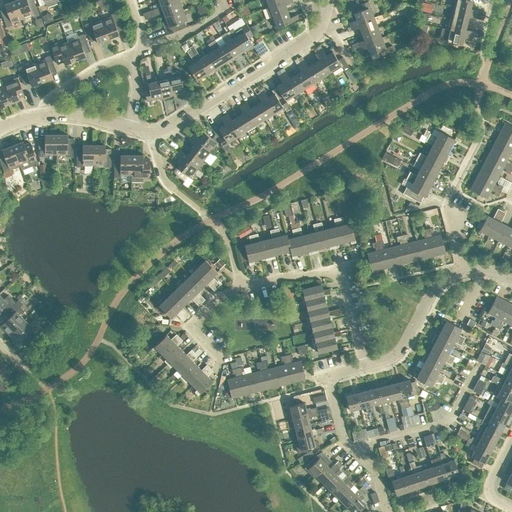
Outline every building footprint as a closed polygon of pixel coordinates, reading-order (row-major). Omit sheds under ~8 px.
[(22,19),(15,0),(4,4),(6,7),(0,9),(0,10),(6,27),(12,25),(11,22),(22,19)] [(15,0),(22,19),(32,15),(33,17),(39,14),(33,0),(15,0)] [(99,0),(95,2),(98,10),(104,7),(101,0),(99,0)] [(163,10),(165,16),(182,10),(178,0),(176,0),(157,8),(158,12),(163,10)] [(284,0),(267,7),(271,17),(287,11),(285,5),(292,2),(291,0),(284,0)] [(465,0),(454,0),(452,8),(484,16),(485,12),(470,8),(472,2),(465,0)] [(348,22),(350,26),(374,17),(368,1),(358,4),(360,10),(353,13),(356,19),(348,22)] [(420,10),(431,13),(433,5),(422,2),(420,10)] [(417,12),(415,6),(409,9),(411,14),(417,12)] [(452,8),(450,18),(467,23),(468,16),(483,20),(484,16),(452,8)] [(182,10),(165,16),(167,22),(163,24),(167,34),(186,26),(184,21),(186,20),(182,10)] [(287,11),(271,17),(275,28),(299,19),(297,14),(289,17),(287,11)] [(111,16),(101,20),(108,38),(118,34),(117,31),(123,29),(116,12),(110,14),(111,16)] [(48,15),(34,17),(35,24),(49,22),(48,15)] [(359,27),(361,33),(378,27),(374,17),(350,26),(351,30),(359,27)] [(450,18),(447,29),(472,35),(473,31),(465,29),(467,23),(450,18)] [(108,38),(101,20),(91,24),(90,22),(84,24),(90,41),(96,39),(98,42),(108,38)] [(233,28),(230,30),(243,51),(253,45),(248,38),(253,35),(246,23),(234,30),(233,28)] [(358,46),(358,47),(381,38),(378,27),(361,33),(364,40),(351,44),(352,48),(358,46)] [(462,44),(463,37),(471,39),(472,35),(447,29),(446,36),(442,35),(440,39),(462,44)] [(230,39),(225,43),(234,57),(243,51),(230,30),(229,31),(226,32),(230,39)] [(78,38),(68,42),(75,60),(85,56),(84,53),(90,51),(83,33),(77,36),(78,38)] [(381,38),(358,47),(359,50),(367,47),(369,54),(379,51),(381,56),(392,52),(390,46),(385,48),(381,38)] [(215,39),(211,41),(225,63),(234,57),(225,43),(219,46),(215,39)] [(212,51),(207,54),(216,69),(225,63),(211,41),(211,42),(208,44),(212,51)] [(75,60),(68,42),(58,46),(57,43),(51,46),(57,63),(63,61),(64,64),(75,60)] [(169,48),(170,54),(177,53),(175,46),(169,48)] [(194,47),(190,49),(207,75),(216,69),(207,54),(201,58),(194,47)] [(321,48),(318,50),(332,72),(341,66),(344,71),(349,68),(342,57),(337,60),(332,51),(326,55),(322,48),(321,48)] [(100,59),(105,58),(102,49),(97,51),(100,59)] [(207,75),(190,49),(187,51),(194,62),(188,66),(197,81),(207,75)] [(319,60),(313,63),(322,78),(332,72),(318,50),(315,53),(319,60)] [(45,59),(35,63),(42,82),(52,78),(51,74),(57,72),(50,55),(44,57),(45,59)] [(303,60),(300,62),(313,83),(322,78),(313,63),(308,67),(303,60)] [(301,71),(295,74),(304,89),(313,83),(300,62),(296,64),(301,71)] [(42,82),(35,63),(24,67),(24,65),(18,67),(24,84),(30,82),(31,86),(42,82)] [(170,66),(167,67),(167,70),(173,95),(184,93),(180,76),(179,71),(172,73),(171,69),(170,66)] [(165,79),(158,80),(162,97),(173,95),(167,70),(163,71),(165,79)] [(285,71),(282,73),(295,95),(304,89),(295,74),(289,78),(285,71)] [(276,86),(277,87),(286,101),(295,95),(282,73),(278,76),(282,82),(276,86)] [(162,97),(158,80),(152,82),(150,74),(145,75),(149,90),(144,91),(146,101),(162,97)] [(12,81),(1,85),(8,103),(19,99),(19,98),(24,96),(17,77),(11,79),(12,81)] [(0,106),(8,103),(1,85),(0,85),(0,106)] [(261,92),(260,92),(274,114),(288,105),(286,101),(277,87),(272,90),(274,93),(268,97),(264,90),(261,92)] [(261,101),(256,105),(265,120),(274,114),(260,92),(257,95),(261,101)] [(245,102),(242,104),(256,125),(265,120),(256,105),(250,108),(245,102)] [(243,113),(237,116),(246,131),(256,125),(242,104),(238,106),(243,113)] [(227,113),(224,115),(237,137),(246,131),(237,116),(231,120),(227,113)] [(219,141),(222,146),(237,137),(224,115),(220,117),(224,124),(218,128),(215,123),(210,126),(215,134),(219,141)] [(511,125),(505,122),(499,133),(511,140),(511,125)] [(407,134),(410,128),(404,125),(401,131),(407,134)] [(429,133),(427,137),(449,148),(452,143),(455,144),(457,140),(439,131),(436,137),(429,133)] [(193,132),(190,136),(210,152),(219,141),(215,134),(212,138),(204,132),(199,137),(193,132)] [(511,140),(499,133),(493,145),(510,153),(511,148),(511,140)] [(56,154),(56,134),(45,134),(45,138),(38,138),(38,156),(45,156),(45,154),(56,154)] [(67,134),(56,134),(56,154),(67,154),(67,156),(73,156),(73,138),(67,138),(67,134)] [(194,144),(190,149),(204,160),(210,152),(190,136),(188,139),(194,144)] [(432,145),(429,150),(447,160),(449,156),(446,154),(449,148),(427,137),(425,141),(432,145)] [(36,159),(30,142),(24,144),(23,141),(12,145),(19,163),(22,170),(37,164),(36,159)] [(163,152),(168,148),(164,143),(164,144),(163,143),(159,146),(160,147),(163,152)] [(82,164),(93,164),(93,145),(82,144),(82,148),(76,148),(76,166),(82,166),(82,164)] [(19,163),(12,145),(2,149),(3,152),(0,153),(0,162),(4,172),(10,169),(9,167),(19,163)] [(93,145),(93,164),(104,164),(104,166),(111,166),(111,148),(105,148),(105,145),(93,145)] [(493,145),(487,156),(511,169),(511,168),(511,162),(510,161),(509,163),(506,161),(510,153),(493,145)] [(179,149),(177,153),(197,169),(204,160),(190,149),(186,154),(179,149)] [(419,152),(417,156),(439,167),(442,162),(445,163),(447,160),(429,150),(426,156),(419,152)] [(393,162),(395,156),(384,151),(382,158),(393,162)] [(197,169),(177,153),(174,156),(181,161),(176,167),(178,168),(174,172),(184,181),(184,180),(187,176),(190,177),(197,169)] [(120,174),(131,174),(131,155),(120,155),(120,158),(114,158),(114,177),(120,177),(120,174)] [(131,174),(131,181),(142,181),(142,177),(149,177),(149,161),(142,161),(142,155),(131,155),(131,174)] [(422,164),(419,169),(437,179),(439,175),(436,173),(439,167),(417,156),(415,160),(422,164)] [(487,156),(481,167),(498,176),(502,168),(506,169),(505,171),(509,174),(511,169),(487,156)] [(481,167),(476,178),(500,191),(503,186),(498,184),(497,185),(494,183),(498,176),(481,167)] [(409,171),(407,175),(429,187),(432,181),(435,183),(437,179),(419,169),(416,175),(409,171)] [(429,187),(407,175),(405,179),(412,183),(410,188),(406,186),(402,193),(420,202),(423,196),(427,198),(429,194),(426,192),(429,187)] [(500,191),(476,178),(470,190),(486,198),(491,190),(494,192),(493,194),(498,196),(500,191)] [(309,206),(306,199),(300,200),(303,208),(309,206)] [(282,205),(286,217),(291,215),(288,204),(282,205)] [(479,230),(489,235),(496,220),(501,210),(497,208),(492,218),(486,215),(483,222),(479,221),(476,227),(479,229),(479,230)] [(489,235),(498,240),(506,225),(500,222),(505,212),(501,210),(496,220),(489,235)] [(342,216),(338,217),(344,241),(350,240),(351,243),(355,242),(350,223),(344,224),(342,216)] [(335,226),(329,228),(334,247),(339,246),(338,243),(344,241),(338,217),(333,219),(335,226)] [(321,222),(317,223),(323,247),(329,245),(330,249),(334,247),(329,228),(323,229),(321,222)] [(323,247),(317,223),(312,224),(314,232),(308,233),(313,253),(318,252),(317,248),(323,247)] [(498,240),(508,245),(511,236),(511,226),(511,228),(506,225),(498,240)] [(240,238),(252,231),(249,226),(237,233),(240,238)] [(300,227),(296,228),(302,252),(308,250),(309,254),(313,253),(308,233),(302,235),(300,227)] [(431,227),(426,229),(433,256),(445,252),(440,234),(431,237),(430,233),(432,232),(431,227)] [(278,228),(274,229),(280,253),(286,251),(287,255),(291,254),(291,253),(287,239),(288,238),(286,234),(280,236),(278,228)] [(293,237),(288,238),(287,239),(291,253),(291,254),(292,258),(297,257),(296,254),(302,252),(296,228),(292,229),(293,237)] [(271,238),(265,239),(270,259),(275,258),(274,254),(280,253),(274,229),(269,230),(271,238)] [(424,238),(416,241),(420,259),(433,256),(426,229),(420,230),(421,235),(423,235),(424,238)] [(257,233),(253,234),(259,258),(265,256),(266,260),(270,259),(265,239),(259,241),(257,233)] [(407,233),(401,235),(408,262),(420,259),(416,241),(407,243),(406,239),(408,238),(407,233)] [(259,258),(253,234),(249,235),(251,243),(244,245),(248,259),(249,264),(254,263),(253,260),(259,258)] [(400,245),(391,247),(396,265),(408,262),(401,235),(396,236),(397,241),(399,241),(400,245)] [(382,240),(377,241),(384,268),(396,265),(391,247),(383,249),(382,245),(384,245),(382,240)] [(384,268),(377,241),(371,242),(373,247),(375,247),(376,251),(367,253),(371,271),(384,268)] [(244,245),(237,247),(241,261),(248,259),(244,245)] [(220,258),(214,264),(219,269),(225,264),(220,258)] [(205,260),(197,267),(217,287),(220,284),(212,276),(217,271),(205,260)] [(197,267),(190,275),(201,287),(206,282),(214,290),(217,287),(197,267)] [(190,275),(182,282),(201,302),(205,299),(197,291),(201,287),(190,275)] [(182,282),(174,290),(186,302),(190,298),(198,305),(201,302),(182,282)] [(302,289),(306,308),(326,303),(324,295),(323,290),(321,284),(318,285),(314,286),(302,289)] [(174,290),(167,298),(186,317),(189,314),(181,306),(186,302),(174,290)] [(0,308),(1,308),(6,312),(18,299),(15,302),(8,295),(4,299),(0,295),(0,308)] [(489,324),(494,326),(507,302),(496,296),(487,312),(495,317),(493,320),(492,319),(489,324)] [(186,317),(167,298),(159,305),(170,317),(175,313),(183,321),(186,317)] [(1,326),(10,335),(25,320),(19,314),(23,309),(20,306),(23,304),(18,299),(6,312),(10,316),(1,326)] [(502,320),(510,324),(511,319),(511,304),(507,302),(494,326),(499,329),(502,324),(500,324),(502,320)] [(306,308),(312,329),(331,324),(329,316),(328,311),(326,303),(306,308)] [(444,324),(441,330),(463,341),(465,337),(458,334),(461,328),(443,318),(441,323),(444,324)] [(25,320),(10,335),(17,343),(27,333),(31,337),(41,327),(33,320),(29,324),(25,320)] [(334,348),(337,347),(334,337),(333,332),(331,324),(312,329),(318,352),(330,349),(334,348)] [(150,334),(157,341),(164,334),(158,327),(150,334)] [(435,334),(433,338),(451,347),(454,342),(461,345),(463,341),(441,330),(438,335),(435,334)] [(158,349),(162,354),(179,337),(176,334),(171,339),(166,334),(152,348),(155,352),(158,349)] [(164,361),(167,364),(181,350),(177,345),(182,340),(179,337),(162,354),(166,358),(164,361)] [(431,349),(453,360),(457,362),(459,359),(448,353),(451,347),(433,338),(431,342),(434,343),(431,349)] [(484,344),(481,350),(488,354),(491,348),(484,344)] [(306,353),(304,345),(297,347),(299,355),(306,353)] [(173,364),(177,369),(194,352),(191,349),(186,354),(181,350),(167,364),(170,367),(173,364)] [(425,353),(423,357),(441,366),(444,361),(451,364),(453,360),(431,349),(428,355),(425,353)] [(476,360),(488,367),(493,357),(480,351),(476,360)] [(179,376),(182,379),(197,365),(192,360),(197,355),(194,352),(177,369),(182,373),(179,376)] [(291,353),(286,355),(292,382),(305,378),(300,360),(291,363),(290,359),(292,358),(291,353)] [(284,364),(276,367),(280,385),(292,382),(286,355),(280,356),(281,361),(283,361),(284,364)] [(241,357),(235,358),(235,362),(236,366),(243,364),(241,357)] [(424,363),(421,368),(443,379),(445,376),(438,372),(441,366),(423,357),(421,361),(424,363)] [(267,359),(261,361),(268,388),(280,385),(276,367),(267,369),(266,365),(268,364),(267,359)] [(260,371),(251,373),(256,391),(268,388),(261,361),(256,362),(257,367),(259,367),(260,371)] [(504,371),(503,374),(511,379),(511,367),(502,362),(500,366),(502,367),(501,369),(504,371)] [(188,380),(192,384),(210,367),(206,364),(201,369),(197,365),(182,379),(185,382),(188,380)] [(242,366),(237,367),(244,394),(256,391),(251,373),(243,375),(242,371),(243,371),(242,366)] [(210,367),(192,384),(197,389),(194,391),(198,395),(212,381),(207,376),(213,371),(210,367)] [(244,394),(237,367),(231,368),(233,373),(234,373),(235,377),(226,379),(231,397),(244,394)] [(443,379),(421,368),(418,374),(415,372),(413,376),(431,386),(434,380),(441,384),(443,380),(443,379)] [(14,377),(19,381),(19,382),(24,377),(19,372),(14,377)] [(491,380),(498,384),(511,391),(511,379),(503,374),(500,378),(495,375),(493,376),(491,380)] [(443,379),(443,380),(451,384),(453,381),(445,376),(443,379)] [(409,379),(398,382),(405,407),(409,406),(407,400),(408,400),(407,395),(413,394),(410,383),(409,379)] [(398,382),(388,385),(392,399),(397,398),(398,402),(399,402),(403,415),(407,414),(405,407),(398,382)] [(419,393),(417,386),(414,382),(410,383),(413,394),(419,393)] [(493,394),(496,396),(496,395),(510,402),(511,398),(511,391),(498,384),(492,394),(493,394)] [(377,387),(384,412),(386,420),(390,419),(386,405),(387,405),(386,401),(392,399),(388,385),(377,387)] [(380,413),(384,412),(377,387),(367,390),(371,405),(376,403),(377,407),(378,407),(380,413)] [(371,405),(367,390),(356,393),(360,407),(365,406),(366,413),(372,411),(371,405)] [(349,410),(360,407),(356,393),(346,396),(349,410)] [(498,403),(496,407),(495,407),(509,414),(511,408),(511,402),(510,402),(496,395),(496,396),(493,401),(498,403)] [(289,406),(292,417),(317,411),(316,407),(310,408),(306,409),(304,402),(289,406)] [(490,404),(485,414),(504,424),(509,414),(495,407),(496,407),(490,404)] [(292,417),(295,427),(309,424),(308,418),(310,418),(311,418),(312,416),(318,415),(317,411),(292,417)] [(331,413),(320,415),(321,421),(332,418),(331,413)] [(474,420),(476,421),(499,433),(504,424),(485,414),(482,420),(476,417),(474,420)] [(479,430),(477,434),(494,443),(499,433),(476,421),(474,425),(477,426),(476,428),(479,430)] [(295,427),(297,438),(312,434),(322,432),(321,428),(315,429),(313,428),(312,429),(311,429),(309,424),(295,427)] [(312,434),(297,438),(294,439),(298,452),(307,450),(306,447),(313,446),(313,448),(319,447),(317,440),(314,441),(312,434)] [(468,437),(467,441),(489,452),(494,443),(477,434),(475,438),(472,436),(471,438),(468,437)] [(489,452),(467,441),(465,444),(470,447),(470,448),(474,450),(471,456),(474,457),(471,463),(480,467),(483,462),(484,463),(489,452)] [(422,447),(416,449),(419,458),(425,456),(422,447)] [(310,450),(301,455),(304,460),(313,454),(310,450)] [(316,476),(327,465),(331,461),(322,451),(312,457),(315,460),(312,464),(310,462),(304,468),(314,478),(316,476)] [(443,452),(440,453),(448,477),(458,474),(453,459),(447,461),(446,457),(445,457),(443,452)] [(438,465),(433,466),(438,481),(448,477),(440,453),(436,454),(437,460),(436,460),(438,465)] [(316,476),(324,483),(342,465),(337,460),(330,468),(327,465),(316,476)] [(408,462),(410,468),(417,487),(427,484),(422,470),(420,464),(415,466),(413,461),(408,462)] [(324,483),(331,491),(348,474),(346,476),(339,468),(342,465),(324,483)] [(401,473),(402,477),(407,491),(417,487),(410,468),(408,468),(408,470),(404,471),(402,465),(399,466),(401,473)] [(433,466),(422,470),(427,484),(438,481),(433,466)] [(391,467),(385,469),(389,481),(391,480),(396,494),(407,491),(402,477),(395,479),(391,467)] [(339,499),(350,488),(358,480),(356,478),(351,483),(349,480),(351,478),(348,474),(331,491),(339,499)] [(339,499),(346,506),(365,488),(362,485),(354,493),(350,488),(339,499)] [(365,488),(346,506),(352,511),(356,511),(358,510),(365,504),(361,499),(364,496),(363,496),(368,491),(365,488)]
